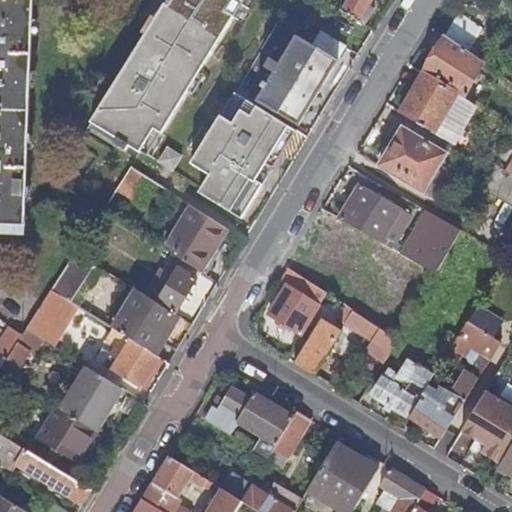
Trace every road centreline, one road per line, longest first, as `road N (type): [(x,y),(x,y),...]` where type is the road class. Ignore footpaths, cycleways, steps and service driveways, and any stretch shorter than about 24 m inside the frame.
road 1 (residential): [(216,333),(422,0)]
road 2 (residential): [(498,511),(216,333)]
road 3 (residential): [(108,511),(216,333)]
